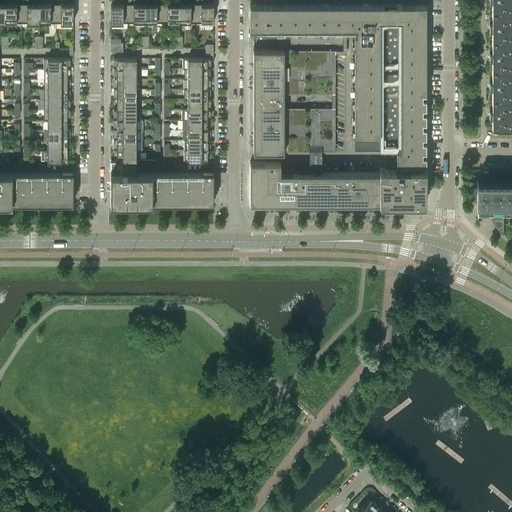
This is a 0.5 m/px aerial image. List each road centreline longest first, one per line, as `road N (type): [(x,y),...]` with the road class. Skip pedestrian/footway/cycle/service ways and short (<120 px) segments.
road 1 (residential): [(95,241),(97,0)]
road 2 (residential): [(234,228),(233,0)]
road 3 (residential): [(447,150),(447,0)]
road 4 (tertiary): [(234,240),(95,241)]
road 5 (tertiary): [(440,243),(377,235),(306,241)]
road 6 (tertiary): [(306,241),(434,260)]
